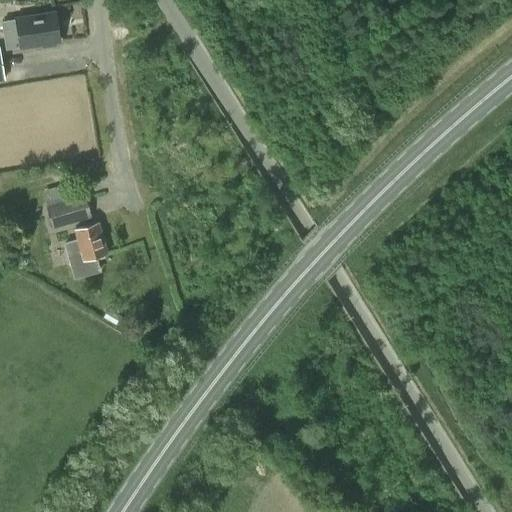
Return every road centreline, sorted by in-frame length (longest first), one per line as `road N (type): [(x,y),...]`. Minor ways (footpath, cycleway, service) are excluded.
road 1 (unclassified): [(165,0),(482,511)]
road 2 (primary): [(128,511),(271,306),(379,191),(511,75)]
road 3 (unclassified): [(130,203),(99,0)]
